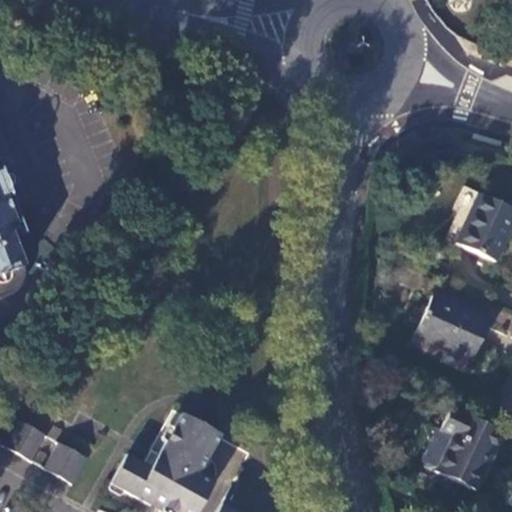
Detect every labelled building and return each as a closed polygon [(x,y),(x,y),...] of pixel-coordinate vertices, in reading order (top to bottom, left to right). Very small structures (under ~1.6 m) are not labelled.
[(0,300),(1,301),(6,299),(11,297),(14,294),(18,290),(20,286),(22,282),(23,277),(23,272),(22,267),(21,262),(28,260),(26,254),(34,251),(26,242),(13,208),(0,174),(0,300)] [(511,210),(477,195),(454,245),(493,263),(511,220),(511,210)] [(430,297),(412,335),(469,362),(487,323),(430,297)] [(435,429),(420,462),(423,468),(433,473),(474,492),(501,433),(448,409),(439,431),(435,429)] [(117,470),(110,484),(149,506),(151,501),(169,511),(195,511),(212,484),(197,476),(218,437),(179,416),(149,469),(141,465),(125,456),(120,465),(117,470)] [(14,420),(0,445),(29,462),(43,436),(14,420)] [(56,443),(42,469),(70,485),(85,459),(56,443)]
